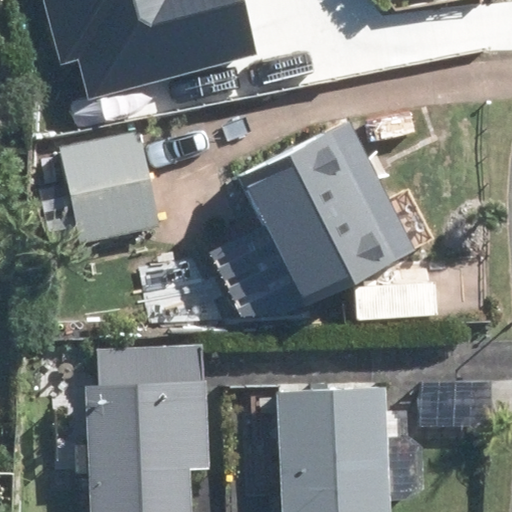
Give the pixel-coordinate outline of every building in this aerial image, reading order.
[(98,0),(128,88),(219,57),(199,0),(98,0)] [(94,58),(62,69),(75,104),(106,92),(94,58)] [(57,107),(73,101),(62,72),(46,78),(57,107)] [(153,232),(130,137),(53,154),(75,249),(153,232)] [(315,140),(230,185),(297,316),(383,272),(315,140)] [(163,299),(163,330),(187,331),(187,300),(163,299)] [(483,386),(411,386),(412,431),(483,430),(483,386)] [(201,474),(198,387),(77,392),(80,511),(180,511),(179,475),(201,474)] [(269,399),(274,511),(381,511),(377,393),(269,399)]
